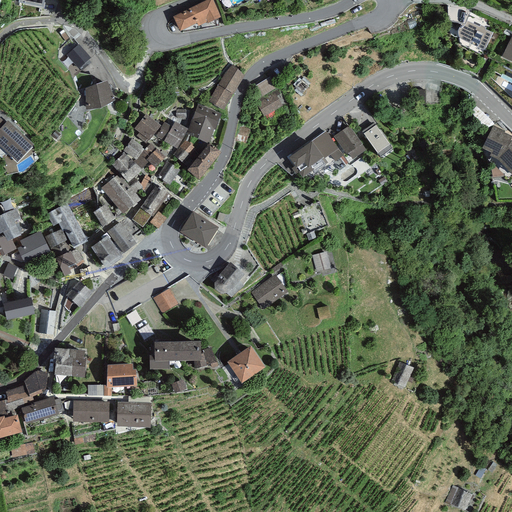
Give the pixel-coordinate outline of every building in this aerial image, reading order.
[(44,0),(18,0),(18,4),(42,10),(44,0)] [(220,19),(211,0),(210,0),(172,19),(179,33),(196,25),(198,29),(207,24),(207,25),(220,19)] [(493,35),(467,22),(458,38),(461,45),(483,56),(493,35)] [(511,38),(502,59),(511,63),(511,38)] [(91,61),(79,46),(67,56),(79,70),(91,61)] [(231,68),(208,103),(223,112),(246,77),(231,68)] [(272,75),(259,82),(265,93),(278,86),(272,75)] [(106,84),(85,90),(90,112),(112,106),(106,84)] [(277,89),(254,101),(263,118),(286,106),(277,89)] [(221,118),(197,107),(188,130),(189,131),(187,136),(207,146),(208,144),(209,145),(213,132),(215,133),(221,118)] [(161,128),(146,116),(134,131),(149,143),(161,128)] [(34,147),(8,122),(6,124),(0,130),(0,147),(17,164),(34,147)] [(172,129),(164,123),(156,138),(164,143),(172,129)] [(164,143),(164,144),(177,151),(188,131),(175,124),(172,129),(164,143)] [(374,125),(362,133),(364,136),(363,136),(377,156),(378,156),(381,159),(392,152),(389,148),(390,148),(375,128),(376,127),(374,125)] [(349,127),(333,138),(346,157),(348,156),(352,162),(366,153),(349,127)] [(511,139),(511,137),(494,128),(483,151),(491,155),(489,159),(498,163),(511,178),(511,143),(511,139)] [(312,145),(289,160),(303,182),(314,174),(316,177),(343,157),(326,132),(310,143),(312,145)] [(143,152),(131,140),(123,152),(136,163),(143,152)] [(201,155),(185,142),(180,148),(178,151),(177,152),(173,155),(189,170),(201,155)] [(165,160),(151,145),(143,152),(136,163),(136,164),(142,170),(148,164),(156,170),(165,160)] [(218,153),(209,146),(201,155),(189,170),(187,173),(196,181),(218,153)] [(118,176),(132,165),(124,155),(110,167),(118,176)] [(180,172),(167,163),(157,178),(170,187),(180,172)] [(132,165),(118,176),(127,187),(136,180),(141,176),(132,165)] [(118,176),(101,190),(123,217),(140,203),(134,196),(141,190),(143,188),(140,186),(136,180),(127,187),(118,176)] [(153,182),(145,176),(140,186),(143,188),(141,190),(145,193),(153,182)] [(156,187),(132,221),(142,229),(150,218),(153,220),(158,214),(169,197),(156,187)] [(66,204),(46,215),(53,229),(59,226),(73,252),(77,250),(88,244),(66,204)] [(105,206),(93,214),(104,231),(116,222),(105,206)] [(21,239),(19,235),(25,232),(20,222),(21,221),(15,210),(0,217),(0,256),(1,259),(16,251),(12,244),(21,239)] [(167,220),(158,214),(153,220),(149,224),(158,231),(167,220)] [(219,231),(193,214),(179,235),(205,251),(219,231)] [(119,223),(107,232),(124,256),(137,246),(119,223)] [(313,232),(306,235),(309,243),(317,241),(313,232)] [(40,233),(19,242),(22,248),(17,250),(24,266),(50,254),(40,233)] [(107,238),(91,250),(106,271),(122,260),(107,238)] [(70,254),(56,261),(66,280),(72,277),(70,272),(76,269),(85,264),(83,262),(77,250),(73,252),(70,254)] [(327,253),(312,256),(316,273),(331,270),(327,253)] [(275,275),(250,293),(263,310),(288,293),(285,288),(290,287),(285,270),(280,264),(271,269),(275,275)] [(242,276),(231,266),(216,284),(215,292),(219,295),(228,294),(242,276)] [(91,295),(80,284),(67,297),(79,308),(91,295)] [(167,293),(153,302),(162,316),(176,308),(167,293)] [(31,297),(3,303),(7,320),(35,313),(31,297)] [(55,312),(41,310),(39,333),(53,335),(55,312)] [(200,345),(154,346),(155,358),(149,358),(150,372),(169,371),(169,364),(194,363),(201,363),(200,352),(200,345)] [(210,349),(200,352),(201,363),(194,363),(195,370),(211,366),(212,369),(218,367),(210,349)] [(251,349),(227,366),(242,386),(265,369),(251,349)] [(81,355),(54,352),(51,377),(79,380),(81,355)] [(414,370),(399,363),(390,383),(404,390),(414,370)] [(133,366),(108,367),(106,386),(103,387),(103,397),(111,397),(112,390),(136,388),(136,373),(133,373),(133,366)] [(35,373),(24,383),(26,386),(5,393),(9,405),(22,401),(24,406),(43,398),(42,391),(45,391),(48,374),(35,373)] [(31,407),(19,410),(24,427),(58,417),(58,415),(54,402),(53,399),(31,405),(31,407)] [(0,438),(21,433),(17,415),(9,417),(4,400),(0,401),(0,438)] [(60,400),(54,402),(58,415),(64,413),(60,400)] [(109,403),(74,402),(73,424),(108,425),(109,403)] [(151,404),(117,404),(115,429),(150,432),(151,404)] [(14,455),(36,453),(35,441),(13,444),(14,455)] [(471,493),(452,485),(446,501),(465,509),(471,493)]
